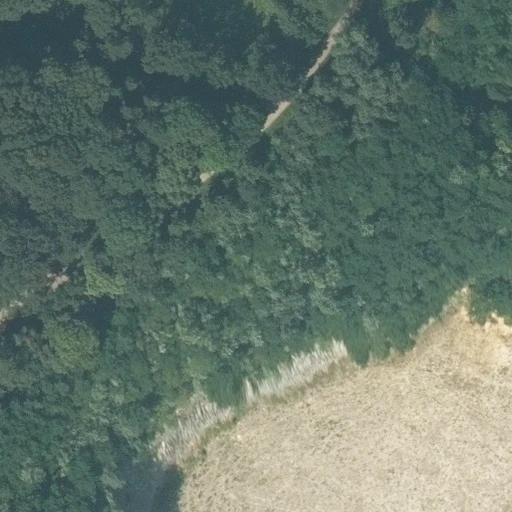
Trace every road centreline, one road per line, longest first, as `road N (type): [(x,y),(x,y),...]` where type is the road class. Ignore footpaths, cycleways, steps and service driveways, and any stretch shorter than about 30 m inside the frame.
road 1 (track): [(276,109),(243,143),(0,319)]
road 2 (track): [(356,0),(276,109)]
